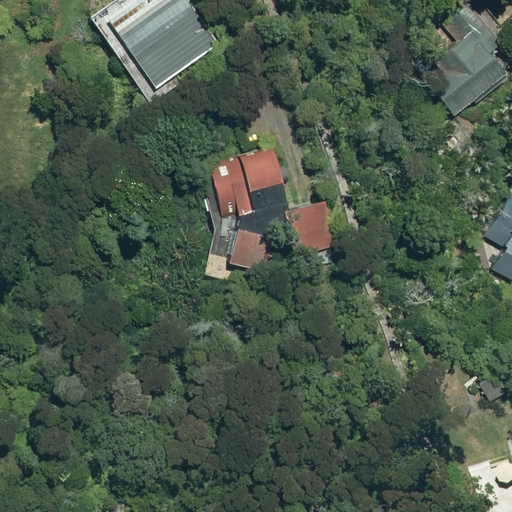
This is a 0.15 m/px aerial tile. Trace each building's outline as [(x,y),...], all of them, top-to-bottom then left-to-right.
[(113,0),(88,17),(146,103),(183,77),(178,71),(214,45),(184,0),(113,0)] [(424,85),(451,117),(506,72),(489,52),(501,42),(465,0),(458,0),(438,15),(458,40),(429,64),(438,74),(424,85)] [(273,148),(207,164),(209,170),(200,172),(212,230),(202,273),(232,281),(236,264),(263,270),(271,234),(286,232),(291,257),(336,247),(324,200),(288,209),(273,148)] [(490,269),(511,281),(511,192),(508,190),(485,232),(504,243),(490,269)] [(483,388),(489,402),(511,390),(504,377),(483,388)]
